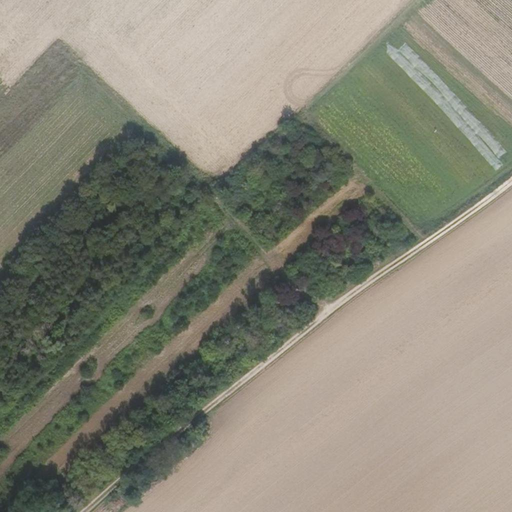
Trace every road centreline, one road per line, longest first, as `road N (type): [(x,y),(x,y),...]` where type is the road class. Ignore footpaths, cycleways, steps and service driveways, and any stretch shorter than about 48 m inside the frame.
road 1 (track): [(90,511),(336,301),(511,181)]
road 2 (track): [(336,301),(96,80)]
